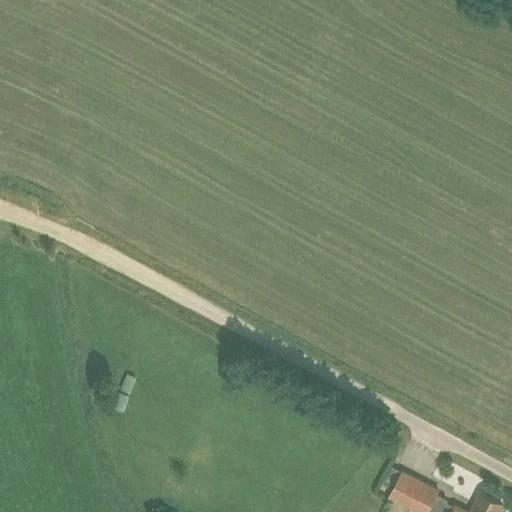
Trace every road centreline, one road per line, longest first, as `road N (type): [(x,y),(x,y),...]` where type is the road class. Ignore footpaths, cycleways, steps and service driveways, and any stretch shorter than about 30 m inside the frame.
road 1 (track): [(0,215),(67,238),(449,441)]
road 2 (track): [(82,246),(35,0)]
